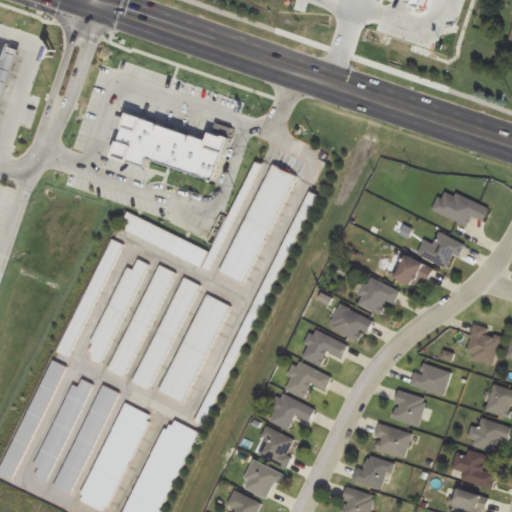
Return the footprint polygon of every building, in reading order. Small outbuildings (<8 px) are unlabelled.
[(408,0),(405,11),(426,18),(432,0),(408,0)] [(136,114),(215,139),(221,122),(240,128),(221,191),(156,167),(153,178),(138,172),(120,169),(136,114)] [(224,274),(249,285),(295,176),(270,165),(224,274)] [(445,189),(435,212),(469,226),(473,217),(485,222),(491,209),(445,189)] [(128,213),(120,230),(202,268),(210,252),(128,213)] [(455,255),(460,258),(466,246),(441,233),(435,245),(426,241),(419,254),(448,269),(455,255)] [(71,358),(124,245),(112,239),(59,353),(71,358)] [(429,283),(435,271),(408,255),(396,278),(415,289),(421,278),(429,283)] [(149,265),(138,260),(134,271),(127,268),(87,356),(104,363),(149,265)] [(175,273),(159,266),(110,371),(127,379),(175,273)] [(199,285),(182,278),(135,384),(152,392),(199,285)] [(402,291),(369,278),(358,304),(382,314),(387,302),(396,305),(402,291)] [(186,404),(231,307),(207,295),(161,393),(186,404)] [(373,319),(340,306),(331,329),(364,343),(373,319)] [(465,352),(490,367),(506,341),(481,326),(465,352)] [(303,358),(323,367),(329,355),(343,361),(350,346),(316,330),(303,358)] [(334,377),(299,362),(286,390),(307,400),(313,386),(328,392),(334,377)] [(413,386),(445,397),(453,374),(422,363),(413,386)] [(488,412),(510,418),(511,411),(511,390),(495,385),(488,412)] [(420,428),(429,400),(401,391),(392,419),(420,428)] [(298,418),(311,424),(317,411),(284,394),(270,421),(291,432),(298,418)] [(503,441),(509,442),(511,434),(511,428),(483,419),(474,447),(499,454),(503,441)] [(382,440),(378,450),(406,460),(415,436),(381,423),(376,437),(382,440)] [(258,455),(285,469),(299,442),(271,428),(258,455)] [(462,482),(492,491),(497,474),(487,471),(491,459),(460,450),(454,470),(464,473),(462,482)] [(396,466),(371,454),(364,470),(360,468),(355,479),(384,493),(396,466)] [(284,476),(257,461),(243,486),(270,501),(284,476)] [(373,511),(377,497),(349,488),(341,511),(373,511)] [(485,511),(490,500),(458,489),(451,511),(454,511),(485,511)] [(260,511),(264,504),(236,492),(230,506),(238,509),(236,511),(260,511)]
